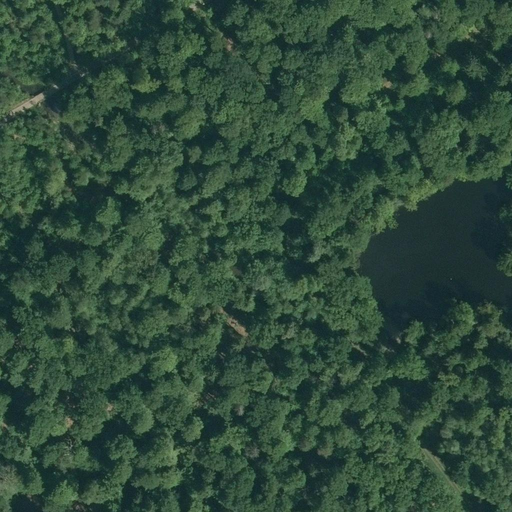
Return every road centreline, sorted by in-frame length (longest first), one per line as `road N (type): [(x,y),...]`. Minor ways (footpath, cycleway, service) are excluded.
road 1 (unclassified): [(0,125),(207,0)]
road 2 (track): [(511,12),(340,131)]
